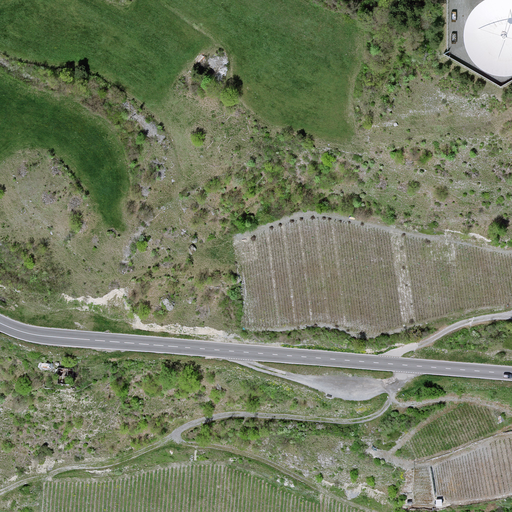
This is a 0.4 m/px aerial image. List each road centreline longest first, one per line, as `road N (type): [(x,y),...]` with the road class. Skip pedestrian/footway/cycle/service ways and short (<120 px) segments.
road 1 (secondary): [(0,322),(33,334),(511,374)]
road 2 (track): [(394,385),(372,416),(210,415),(0,484)]
road 3 (track): [(176,426),(267,451),(328,483)]
road 4 (track): [(511,313),(466,319),(380,362)]
